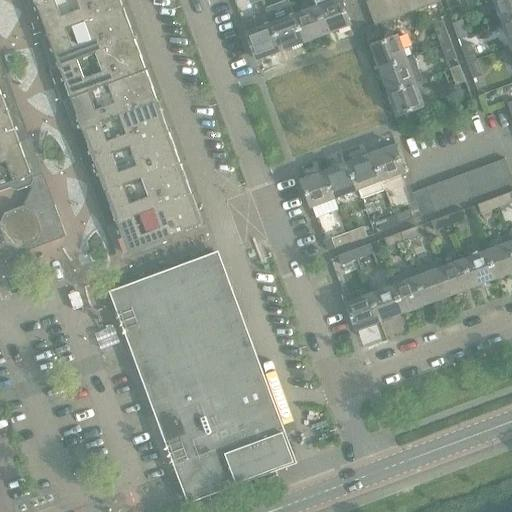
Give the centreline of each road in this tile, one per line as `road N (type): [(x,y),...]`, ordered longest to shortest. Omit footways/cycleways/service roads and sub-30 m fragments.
road 1 (residential): [(339,391),(192,0)]
road 2 (residential): [(339,391),(511,327)]
road 3 (unclassified): [(370,475),(511,422)]
